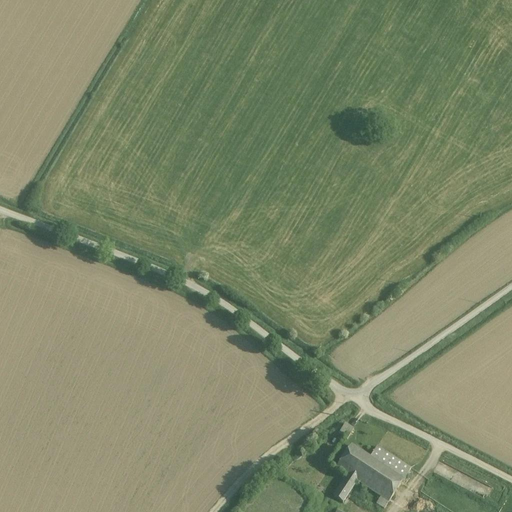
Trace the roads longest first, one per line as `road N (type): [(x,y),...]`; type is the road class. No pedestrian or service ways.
road 1 (unclassified): [(356,399),(186,282),(0,209)]
road 2 (residential): [(356,399),(511,284)]
road 3 (unclassified): [(511,481),(356,399)]
